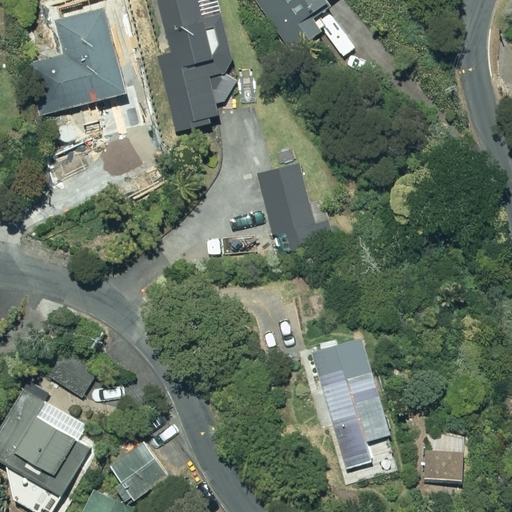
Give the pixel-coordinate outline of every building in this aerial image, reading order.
[(157,61),(176,137),(219,127),(209,83),(226,79),(233,66),(221,19),(203,24),(197,0),(178,0),(154,7),(163,42),(168,40),(172,56),(157,61)] [(254,0),(292,58),(321,38),(312,24),(333,10),(331,5),(338,0),(254,0)] [(24,69),(38,124),(126,102),(105,15),(54,26),(61,60),(24,69)] [(271,240),(286,237),(292,258),(334,247),(323,204),(310,208),(300,167),(256,179),(271,240)] [(50,373),(84,396),(98,376),(63,353),(50,373)] [(318,382),(346,477),(371,470),(366,449),(391,442),(372,378),(347,386),(344,375),(318,382)] [(3,483),(54,511),(55,511),(91,451),(76,442),(82,432),(66,422),(67,419),(22,394),(0,432),(0,471),(7,475),(3,483)] [(144,447),(111,470),(133,510),(170,484),(144,447)] [(84,511),(133,511),(92,495),(84,511)]
